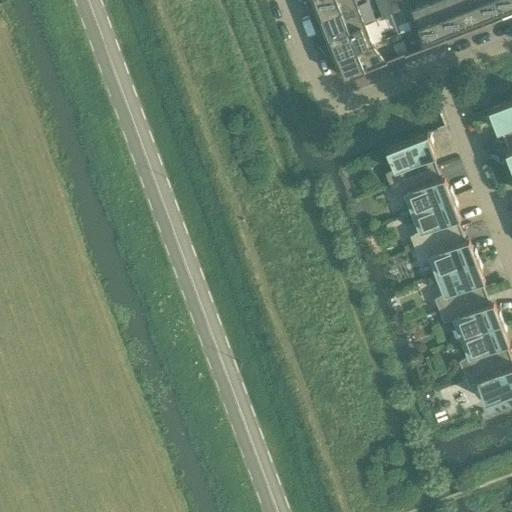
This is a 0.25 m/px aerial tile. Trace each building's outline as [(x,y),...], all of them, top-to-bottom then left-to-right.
[(319,4),(323,15),(359,1),(358,0),(317,0),(318,3),(317,3),(318,4),(319,4)] [(389,0),(393,11),(403,7),(400,0),(389,0)] [(447,36),(433,0),(429,0),(413,6),(427,44),(436,40),(437,41),(438,40),(447,36)] [(455,0),(433,0),(447,36),(457,32),(458,33),(459,32),(459,31),(466,28),(455,0)] [(477,0),(455,0),(466,28),(474,25),(475,26),(476,26),(476,25),(486,21),(477,0)] [(499,0),(477,0),(486,21),(495,17),(496,18),(497,17),(505,14),(499,0)] [(511,0),(499,0),(505,14),(511,10),(511,0)] [(328,27),(331,35),(367,21),(359,1),(323,15),(327,26),(326,26),(327,27),(328,27)] [(403,7),(393,11),(398,25),(408,21),(403,7)] [(334,44),(339,55),(374,41),(367,21),(331,35),(334,43),(333,43),(333,44),(334,44)] [(407,50),(407,51),(422,46),(421,45),(420,45),(415,34),(404,38),(409,49),(407,50)] [(374,41),(339,55),(346,75),(355,72),(355,73),(357,72),(356,71),(389,59),(388,57),(387,58),(374,41)] [(500,120),(506,137),(511,134),(511,97),(491,106),(492,109),(490,109),(493,117),(495,116),(497,121),(500,120)] [(387,170),(392,182),(439,163),(432,146),(435,145),(433,140),(435,139),(432,132),(430,132),(429,130),(388,146),(396,165),(387,170)] [(406,191),(413,209),(456,193),(452,183),(451,184),(449,179),(446,180),(439,163),(392,182),(396,193),(406,191)] [(412,233),(416,244),(463,226),(457,209),(460,207),(458,203),(459,202),(456,193),(413,209),(420,227),(412,233)] [(431,254),(438,272),(480,255),(476,246),(475,247),(473,242),(470,243),(463,226),(416,244),(421,256),(431,254)] [(436,295),(440,307),(488,288),(481,271),(484,270),(482,265),(484,265),(480,255),(438,272),(445,290),(436,295)] [(455,316),(462,334),(504,318),(501,308),(499,309),(497,304),(494,305),(488,288),(440,307),(445,318),(455,316)] [(460,358),(465,369),(511,350),(505,334),(508,333),(507,328),(508,327),(504,318),(462,334),(469,352),(460,358)] [(511,350),(465,369),(469,381),(479,379),(487,398),(489,397),(491,402),(507,396),(505,391),(510,389),(511,388),(511,350)] [(451,384),(448,377),(437,381),(440,388),(451,384)]
